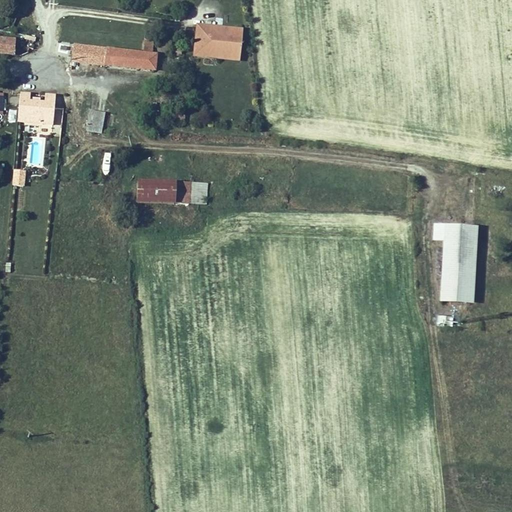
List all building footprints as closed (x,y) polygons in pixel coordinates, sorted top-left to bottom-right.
[(210,28),(196,27),(194,50),(206,51),(206,59),(238,62),(242,32),(223,30),(222,40),(212,39),(213,32),(213,31),(212,30),(211,29),(210,29),(210,28)] [(0,37),(0,48),(12,52),(17,35),(2,32),(0,37)] [(80,70),(81,62),(154,70),(156,55),(153,54),(154,43),(145,42),(143,53),(120,50),(74,44),(73,46),(71,69),(80,70)] [(206,51),(194,50),(193,57),(206,59),(206,51)] [(30,95),(20,94),(18,122),(52,125),(54,96),(44,95),(44,100),(30,99),(30,95)] [(90,110),(87,126),(102,129),(104,113),(90,110)] [(12,170),(11,188),(24,189),(25,171),(12,170)] [(138,202),(174,203),(175,182),(138,181),(138,202)] [(174,203),(189,203),(189,183),(175,182),(174,203)] [(206,204),(206,183),(189,183),(189,203),(206,204)] [(445,243),(442,305),(474,307),(479,232),(435,230),(434,242),(445,243)]
